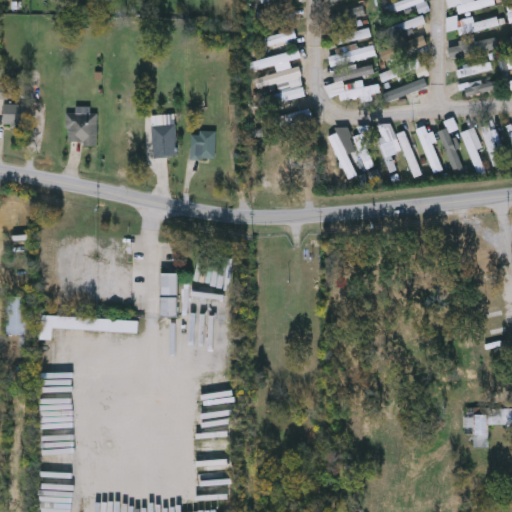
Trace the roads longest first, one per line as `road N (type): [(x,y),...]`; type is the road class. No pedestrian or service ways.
road 1 (secondary): [(0,170),(230,218),(511,193)]
road 2 (residential): [(318,78),(321,101),(340,119),(511,107)]
